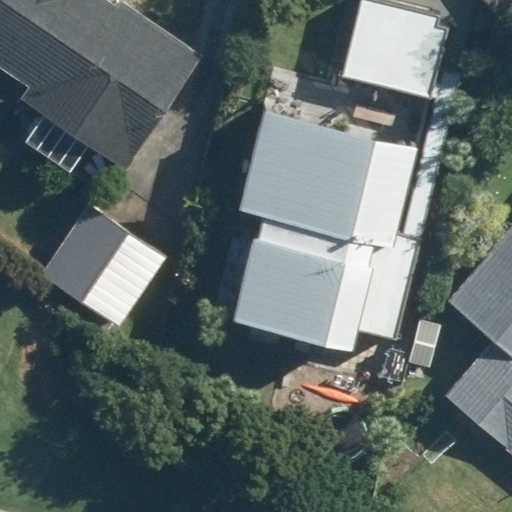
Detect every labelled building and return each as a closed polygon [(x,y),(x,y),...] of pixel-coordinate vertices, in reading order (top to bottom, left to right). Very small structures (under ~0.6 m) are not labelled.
[(112,172),(188,52),(105,0),(0,0),(0,77),(14,86),(3,104),(112,172)] [(440,21),(369,0),(348,0),(326,74),(417,101),(440,21)] [(373,250),(399,147),(232,105),(205,213),(224,218),(197,324),(327,356),(355,246),(373,250)] [(157,256),(80,197),(26,267),(103,327),(157,256)] [(511,208),(434,301),(479,339),(432,394),(511,461),(511,208)]
